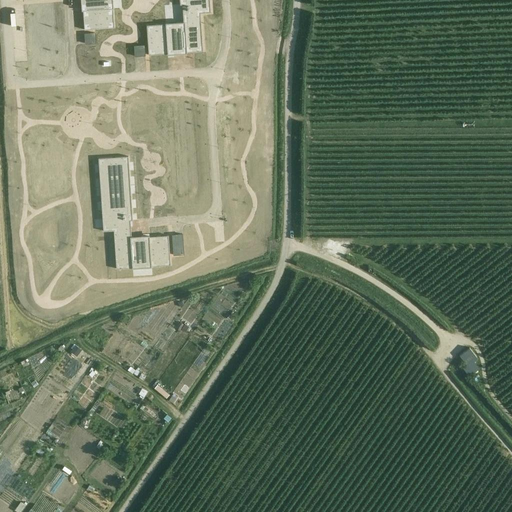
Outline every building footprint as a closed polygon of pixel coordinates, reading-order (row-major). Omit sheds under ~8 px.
[(80,0),(82,11),(83,10),(84,29),(95,29),(114,27),(113,8),(114,8),(113,0),(80,0)] [(165,23),(146,25),(148,44),(149,55),(168,53),(168,55),(174,54),(187,53),(187,52),(203,51),(200,13),(211,12),(209,0),(179,0),(180,4),(182,4),(183,21),(165,23)] [(90,35),(85,35),(85,43),(95,42),(95,32),(90,33),(90,35)] [(144,45),(134,46),(135,56),(143,55),(143,50),(145,50),(144,45)] [(128,156),(98,158),(103,231),(114,230),(116,268),(132,267),(132,268),(152,267),(152,266),(171,265),(170,257),(168,235),(149,236),(149,235),(143,235),(131,236),(131,226),(130,220),(133,220),(128,156)] [(177,236),(172,236),(173,252),(179,252),(179,254),(184,254),(182,234),(177,234),(177,236)] [(459,354),(474,374),(480,369),(473,360),(477,357),(469,347),(459,354)] [(472,374),(464,365),(461,368),(469,377),(472,374)] [(165,396),(169,392),(156,381),(153,385),(165,396)] [(145,399),(142,403),(149,408),(152,404),(145,399)] [(65,466),(62,470),(69,474),(71,471),(65,466)]
